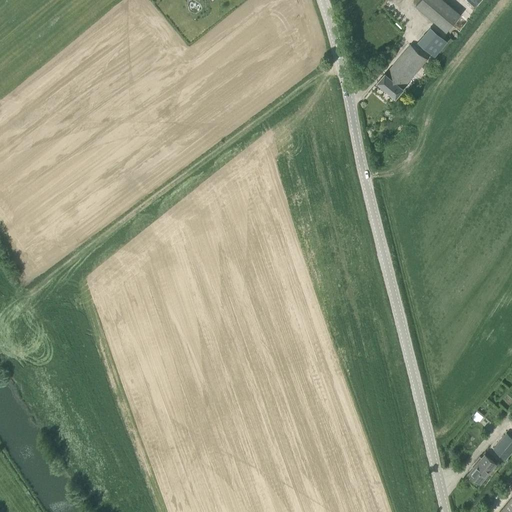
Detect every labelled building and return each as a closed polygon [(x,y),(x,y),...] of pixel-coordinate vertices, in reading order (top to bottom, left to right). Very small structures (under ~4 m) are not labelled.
[(417,0),(414,4),(445,30),(459,14),(443,0),(417,0)] [(403,88),(402,88),(426,58),(410,44),(385,73),(384,72),(376,81),(395,97),(403,88)] [(494,449),(506,459),(511,451),(511,436),(507,432),(494,449)] [(496,464),(485,454),(482,458),(480,456),(475,462),(477,464),(469,474),(480,483),(496,464)] [(511,511),(511,497),(499,511),(511,511)]
